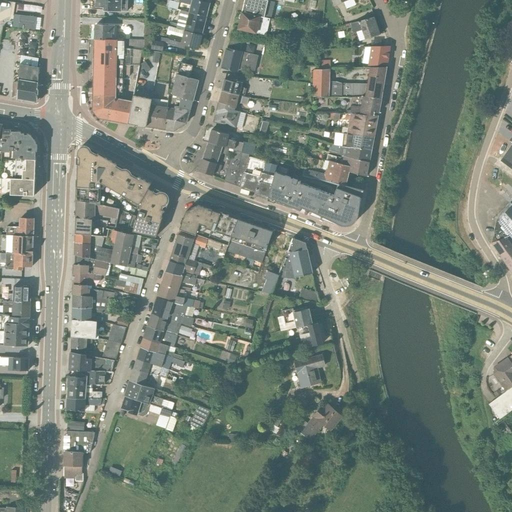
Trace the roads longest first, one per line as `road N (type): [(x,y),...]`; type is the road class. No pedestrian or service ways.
road 1 (residential): [(182,183),(76,511)]
road 2 (secondary): [(58,121),(47,429)]
road 3 (residential): [(511,73),(469,211),(503,279),(494,306)]
road 4 (residential): [(324,238),(324,269),(369,417),(396,449)]
road 5 (unclassified): [(352,248),(369,210),(394,33)]
road 6 (tertiary): [(494,306),(352,248)]
road 7 (tertiary): [(324,238),(182,183)]
road 8 (residential): [(229,0),(198,115),(178,141)]
road 9 (secondary): [(64,0),(58,121)]
